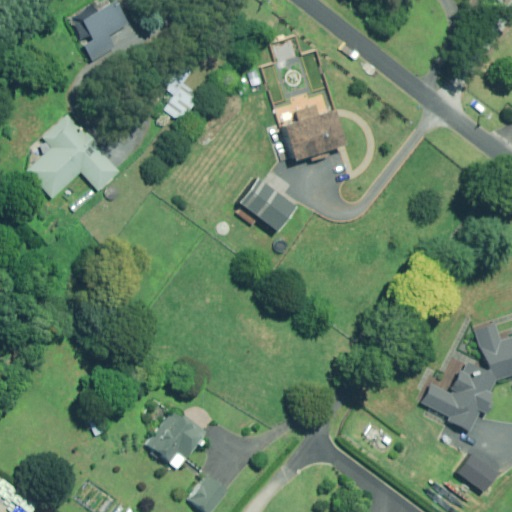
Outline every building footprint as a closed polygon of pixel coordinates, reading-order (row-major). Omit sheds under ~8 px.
[(123,26),(111,3),(70,26),(89,62),(112,49),(105,36),(123,26)] [(186,117),(200,98),(181,84),(193,68),(174,54),(152,84),(171,98),(161,112),(171,119),(186,117)] [(315,116),(313,108),(296,113),(298,121),(279,127),(289,161),(338,146),(328,112),(315,116)] [(65,115),(52,126),(39,138),(50,150),(26,172),(51,200),(80,173),(97,192),(118,173),(65,115)] [(291,208),(254,180),(236,205),(272,232),(291,208)] [(511,330),(497,335),(493,324),(471,331),(483,368),(474,370),(454,359),(443,377),(435,372),(418,403),(446,419),(445,421),(467,434),(496,383),(511,376),(511,330)] [(171,414),(145,446),(175,471),(206,434),(184,416),(179,421),(171,414)] [(211,511),(226,494),(206,478),(188,502),(200,511),(211,511)]
